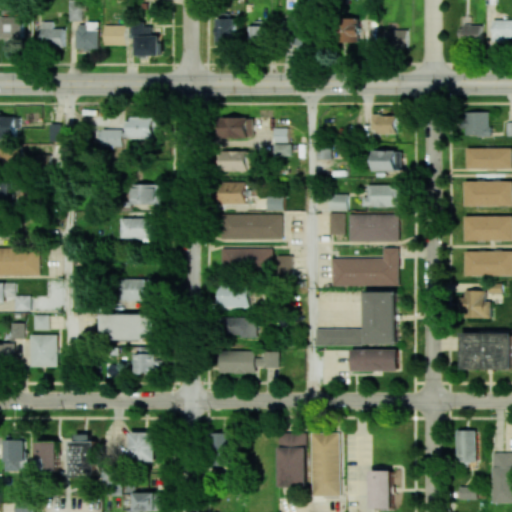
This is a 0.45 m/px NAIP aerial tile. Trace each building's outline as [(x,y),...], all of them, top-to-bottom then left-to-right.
[(83,20),(82,0),(69,0),(70,20),(83,20)] [(291,49),(311,48),(310,13),(289,14),(291,49)] [(24,16),(2,17),(3,38),(24,38),(24,16)] [(235,17),(216,18),(217,46),(236,46),(235,17)] [(338,41),(360,42),(361,19),(339,18),(338,41)] [(511,19),(494,19),(493,41),(505,41),(506,37),(511,37),(511,19)] [(65,47),(65,28),(54,28),(54,21),(42,21),(42,47),(65,47)] [(99,23),(77,22),(77,49),(99,49),(99,23)] [(162,56),(163,35),(152,35),(152,23),(132,23),(132,34),(137,34),(136,55),(162,56)] [(127,44),(127,24),(105,25),(105,45),(127,44)] [(483,24),(465,24),(465,41),(483,41),(483,24)] [(264,42),(264,25),(248,26),(248,42),(264,42)] [(408,29),(387,29),(387,47),(408,47),(408,29)] [(4,111),(0,111),(0,137),(18,137),(17,129),(21,128),(21,116),(4,116),(4,111)] [(492,135),(492,112),(466,112),(467,136),(492,135)] [(397,115),(372,115),(371,133),(397,133),(397,115)] [(254,137),(254,117),(223,118),(223,137),(254,137)] [(289,141),(289,128),(275,128),(275,141),(289,141)] [(102,146),(123,146),(123,129),(102,129),(102,146)] [(292,155),(292,143),(275,143),(275,155),(292,155)] [(21,145),(0,145),(0,165),(22,165),(21,145)] [(511,147),(467,148),(468,169),(511,167),(511,147)] [(402,170),(402,150),(375,150),(375,170),(402,170)] [(222,171),(254,170),(254,151),(222,151),(222,171)] [(15,179),(0,179),(0,197),(15,197),(15,179)] [(223,182),(223,204),(247,203),(246,181),(223,182)] [(511,181),(466,181),(466,205),(511,205),(511,181)] [(162,204),(161,184),(133,184),(134,204),(162,204)] [(402,184),(368,185),(369,196),(364,196),(364,206),(402,205),(402,184)] [(349,194),(331,193),(330,209),(348,210),(349,194)] [(285,209),(284,196),(267,196),(267,210),(285,209)] [(346,213),(330,212),(330,234),(346,234),(346,213)] [(283,239),(283,214),(222,213),(221,238),(283,239)] [(400,213),(350,214),(351,241),(400,241),(400,213)] [(511,215),(466,216),(466,241),(511,240),(511,215)] [(122,239),(157,239),(156,217),(122,218),(122,239)] [(0,274),(41,274),(40,247),(0,247),(0,274)] [(273,248),(221,247),(221,268),(272,269),(273,248)] [(333,285),(399,285),(400,247),(384,247),(384,257),(334,257),(333,285)] [(511,274),(511,250),(466,251),(466,276),(511,274)] [(292,254),(278,255),(278,276),(293,276),(292,254)] [(157,278),(124,278),(124,300),(157,299),(157,278)] [(0,281),(0,301),(7,302),(6,296),(16,295),(16,281),(0,281)] [(220,285),(219,306),(249,306),(250,286),(220,285)] [(487,290),(462,290),(463,317),(493,316),(493,301),(487,301),(487,290)] [(400,343),(399,291),(368,291),(369,344),(400,343)] [(32,295),(16,295),(15,311),(31,311),(32,295)] [(157,334),(157,313),(104,314),(104,334),(118,334),(118,339),(146,339),(146,334),(157,334)] [(35,329),(50,329),(51,314),(35,314),(35,329)] [(257,336),(257,317),(221,316),(220,335),(257,336)] [(12,338),(25,338),(25,322),(12,322),(12,338)] [(317,344),(363,344),(363,328),(317,328),(317,344)] [(464,369),(511,369),(511,332),(464,332),(464,369)] [(32,366),(59,366),(59,334),(32,334),(32,366)] [(0,364),(13,365),(14,344),(0,343),(0,364)] [(400,349),(353,349),(353,371),(400,370),(400,349)] [(261,351),(222,350),(221,372),(257,373),(257,367),(279,367),(280,351),(261,351)] [(137,373),(160,373),(159,353),(137,354),(137,373)] [(458,461),(478,461),(478,430),(459,429),(458,461)] [(157,461),(157,432),(133,432),(133,461),(157,461)] [(213,432),(212,465),(230,466),(231,433),(213,432)] [(307,432),(279,432),(280,487),(308,486),(307,432)] [(313,496),(341,496),(340,432),(312,432),(313,496)] [(74,476),(96,476),(97,434),(75,434),(74,476)] [(28,471),(29,436),(7,435),(6,470),(28,471)] [(39,441),(38,470),(60,470),(60,441),(39,441)] [(393,509),(395,471),(373,470),(372,508),(393,509)] [(478,498),(478,486),(460,486),(460,499),(478,498)] [(127,511),(161,511),(161,493),(127,494),(127,511)] [(16,511),(33,511),(34,502),(17,501),(16,511)]
